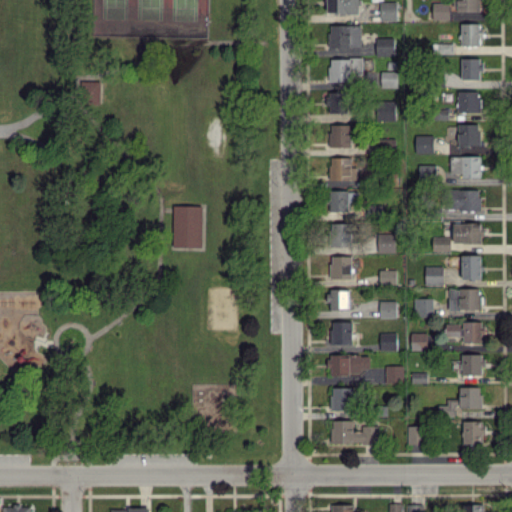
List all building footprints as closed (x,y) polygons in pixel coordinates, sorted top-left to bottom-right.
[(326,0),(326,12),(358,14),(357,0),(326,0)] [(478,11),(478,0),(456,0),(457,10),(478,11)] [(396,1),(378,2),(379,21),(397,20),(396,1)] [(448,19),(449,2),(432,2),(432,19),(448,19)] [(481,23),(460,23),(461,45),(481,45),(481,23)] [(360,24),(328,25),(329,47),(360,47),(360,24)] [(394,55),(393,37),(374,37),(375,56),(394,55)] [(452,53),(452,43),(432,43),(432,53),(452,53)] [(481,79),(481,57),(461,57),(461,78),(481,79)] [(362,58),(328,58),(328,81),(362,81),(362,58)] [(380,87),(397,87),(397,70),(380,71),(380,87)] [(77,102),(99,102),(99,80),(77,80),(77,102)] [(457,112),(479,112),(479,90),(457,91),(457,112)] [(327,91),(326,112),(348,113),(349,92),(327,91)] [(395,120),(395,100),(376,100),(376,120),(395,120)] [(479,123),(458,124),(458,145),(480,145),(479,123)] [(351,147),(351,124),(329,124),(329,146),(351,147)] [(433,135),(414,134),(414,153),(432,153),(433,135)] [(480,155),(449,156),(450,173),(462,172),(462,177),(480,177),(480,155)] [(351,157),(329,157),(329,179),(356,180),(356,166),(351,166),(351,157)] [(435,164),(418,165),(418,180),(436,180),(435,164)] [(479,189),(448,189),(448,210),(479,209),(479,189)] [(357,191),(328,190),(328,211),(347,211),(347,202),(357,202),(357,191)] [(171,246),(199,246),(199,205),(171,205),(171,246)] [(483,243),(483,223),(453,222),(452,243),(483,243)] [(350,246),(351,223),(330,223),(330,246),(350,246)] [(395,252),(395,234),(377,233),(376,252),(395,252)] [(432,250),(450,251),(450,237),(432,236),(432,250)] [(481,279),(481,255),(461,254),(460,278),(481,279)] [(351,255),(329,255),(329,278),(351,278),(351,255)] [(442,284),(443,266),(424,266),(424,284),(442,284)] [(395,270),(378,269),(378,282),(395,282),(395,270)] [(480,288),(449,287),(448,309),(480,309),(480,288)] [(327,308),(348,309),(348,289),(328,288),(327,308)] [(432,317),(433,298),(414,297),(413,316),(432,317)] [(396,317),(396,300),(379,300),(378,317),(396,317)] [(352,321),(330,321),(330,344),(352,344),(352,321)] [(462,342),(482,342),(482,321),(461,321),(461,323),(445,323),(445,336),(463,336),(462,342)] [(396,350),(396,332),(379,332),(379,350),(396,350)] [(427,332),(410,332),(410,350),(427,349),(427,332)] [(330,373),(370,372),(369,354),(327,355),(327,367),(330,367),(330,373)] [(483,374),(483,354),(461,354),(461,374),(483,374)] [(403,365),(385,365),(385,383),(403,383),(403,365)] [(439,405),(439,415),(454,415),(454,407),(481,408),(481,386),(459,386),(459,398),(446,398),(446,405),(439,405)] [(352,387),(330,387),(330,409),(352,410),(352,387)] [(378,442),(378,425),(361,426),(361,430),(353,431),(352,420),(330,420),(331,444),(378,442)] [(484,420),(462,420),(462,446),(484,445),(484,420)] [(407,443),(422,444),(423,426),(408,426),(407,443)] [(388,511),(400,511),(401,503),(388,503),(388,511)]
